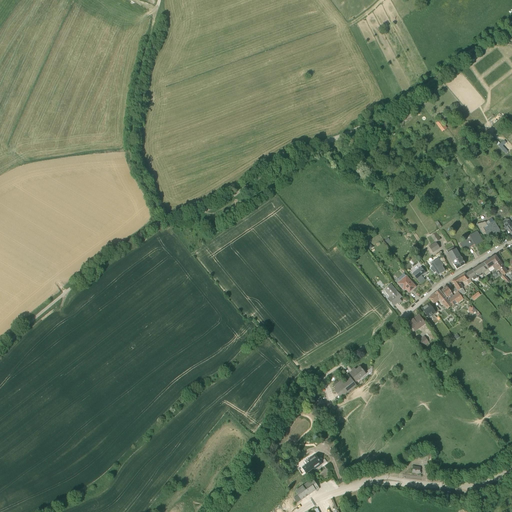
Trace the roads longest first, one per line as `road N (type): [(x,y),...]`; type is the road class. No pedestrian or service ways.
road 1 (unclassified): [(0,350),(147,229),(221,203),(304,148),(406,100),(511,22)]
road 2 (unclassified): [(209,511),(307,386),(436,286),(511,239)]
road 3 (track): [(158,0),(132,141),(157,223)]
